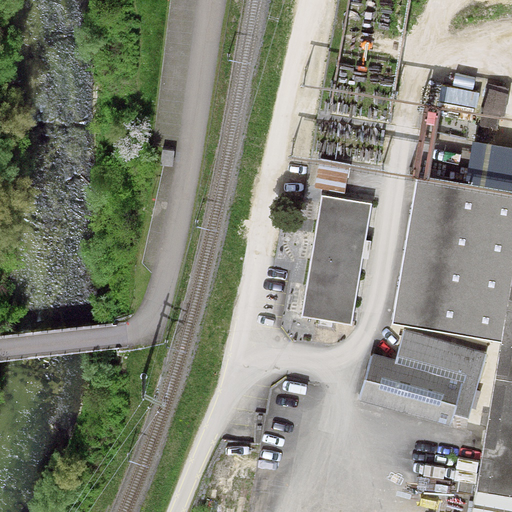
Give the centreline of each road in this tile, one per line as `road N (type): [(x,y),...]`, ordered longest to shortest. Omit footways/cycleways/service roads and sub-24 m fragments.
road 1 (residential): [(176,511),(238,341)]
road 2 (track): [(306,0),(276,147)]
